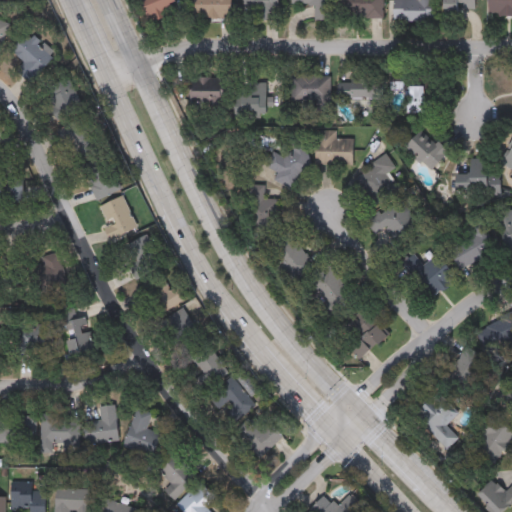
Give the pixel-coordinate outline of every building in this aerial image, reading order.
[(173,0),(177,7),(147,21),(139,2),(143,0),(173,0)] [(231,0),(231,18),(192,18),(192,0),(231,0)] [(242,0),(277,0),(277,19),(260,19),(260,14),(242,14),(242,0)] [(330,0),(330,20),(313,20),(313,5),(290,4),(290,0),(330,0)] [(380,0),(380,18),(338,18),(338,0),(380,0)] [(392,19),(392,0),(432,0),(432,20),(392,19)] [(443,14),(443,0),(474,0),(474,10),(456,10),(456,14),(443,14)] [(487,0),(511,0),(511,16),(487,16),(487,0)] [(0,20),(11,24),(4,49),(0,47),(0,20)] [(30,82),(17,70),(24,63),(10,49),(26,33),(53,58),(30,82)] [(329,75),(329,105),(289,105),(289,74),(329,75)] [(57,121),(43,88),(69,77),(83,110),(57,121)] [(223,101),(190,101),(190,78),(223,78),(223,101)] [(337,104),(337,87),(356,88),(357,78),(381,80),(380,106),(337,104)] [(265,82),(265,113),(234,113),(234,82),(265,82)] [(427,86),(427,113),(406,113),(406,86),(427,86)] [(100,148),(75,162),(59,131),(84,118),(100,148)] [(446,153),(429,170),(405,146),(422,129),(446,153)] [(352,138),(352,165),(314,165),(314,131),(334,131),(334,138),(352,138)] [(310,169),(295,173),(298,182),(276,188),(272,171),(270,171),(266,152),(303,142),(310,169)] [(511,170),(502,165),(511,143),(511,170)] [(105,155),(122,189),(98,201),(81,167),(105,155)] [(372,207),(352,176),(385,155),(394,169),(385,174),(396,192),(372,207)] [(456,194),(455,174),(469,173),(468,159),(487,159),(488,181),(499,181),(499,192),(456,194)] [(23,197),(0,197),(0,163),(23,163),(23,197)] [(254,231),(254,212),(245,212),(246,185),(263,186),(263,199),(278,200),(277,232),(254,231)] [(109,226),(100,207),(122,196),(137,227),(110,240),(104,228),(109,226)] [(384,228),(375,235),(364,222),(398,197),(417,221),(393,239),(384,228)] [(511,245),(505,248),(495,215),(511,210),(511,212),(511,245)] [(495,246),(460,270),(444,247),(480,223),(495,246)] [(291,283),(269,246),(290,233),(312,270),(291,283)] [(160,267),(139,278),(122,248),(143,237),(160,267)] [(34,293),(29,258),(58,254),(63,289),(34,293)] [(409,276),(437,254),(454,276),(426,298),(409,276)] [(0,287),(0,258),(17,256),(21,284),(0,287)] [(349,294),(329,309),(309,281),(328,267),(349,294)] [(158,297),(181,286),(187,300),(164,310),(158,297)] [(70,355),(68,340),(73,340),(69,311),(75,310),(76,316),(87,314),(93,351),(70,355)] [(174,334),(169,316),(186,311),(192,328),(174,334)] [(511,338),(491,348),(481,325),(511,312),(511,338)] [(384,335),(359,361),(348,349),(373,324),(384,335)] [(51,326),(51,353),(18,353),(18,326),(51,326)] [(0,360),(7,360),(8,330),(0,330),(0,360)] [(224,377),(204,382),(197,357),(217,351),(224,377)] [(208,396),(232,376),(255,406),(234,423),(227,414),(231,411),(225,404),(219,409),(208,396)] [(413,419),(431,397),(453,415),(445,425),(458,437),(448,449),(413,419)] [(85,444),(84,421),(101,421),(100,406),(116,405),(118,442),(85,444)] [(124,446),(135,409),(151,414),(146,430),(160,434),(153,455),(124,446)] [(282,436),(259,459),(238,438),(261,415),(282,436)] [(0,442),(0,416),(36,416),(36,443),(0,442)] [(67,416),(67,429),(62,429),(62,444),(43,444),(43,416),(67,416)] [(511,438),(492,466),(468,449),(490,417),(511,431),(511,438)] [(196,478),(180,494),(154,468),(170,452),(196,478)] [(492,511),(476,494),(492,480),(504,493),(511,485),(511,505),(504,511),(492,511)] [(209,511),(180,511),(175,507),(199,482),(215,498),(205,508),(209,511)] [(54,511),(55,489),(92,490),(91,511),(54,511)] [(12,491),(45,491),(45,511),(29,511),(29,510),(12,510),(12,491)] [(338,508),(348,498),(358,507),(353,511),(308,511),(325,495),(338,508)]
